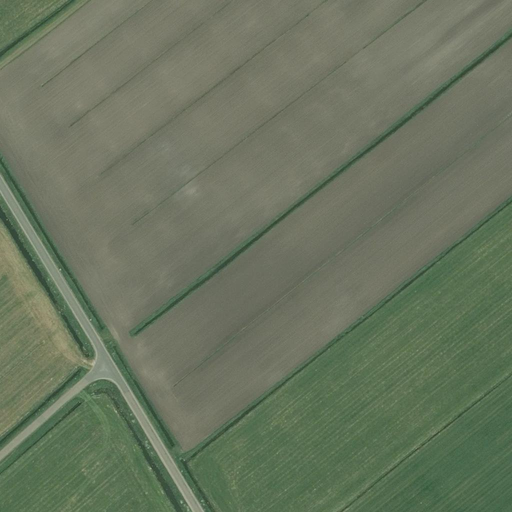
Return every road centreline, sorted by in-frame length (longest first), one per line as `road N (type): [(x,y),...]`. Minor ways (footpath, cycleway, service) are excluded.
road 1 (unclassified): [(105,362),(0,185)]
road 2 (unclassified): [(193,511),(105,362)]
road 3 (unclassified): [(0,454),(105,362)]
